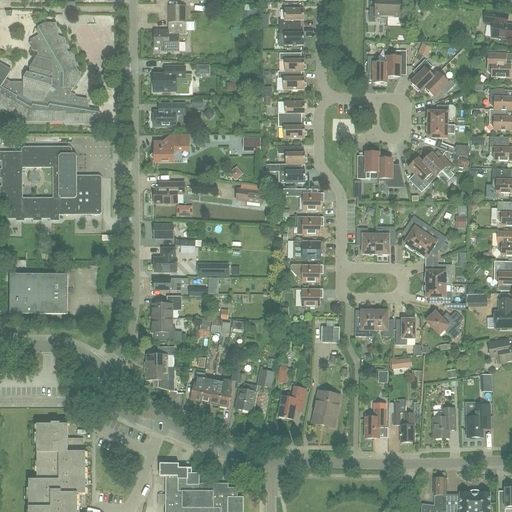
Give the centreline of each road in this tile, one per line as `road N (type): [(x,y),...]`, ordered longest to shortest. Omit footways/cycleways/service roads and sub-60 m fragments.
road 1 (residential): [(108,370),(137,312),(135,0)]
road 2 (unclassified): [(271,463),(511,459)]
road 3 (residential): [(342,267),(340,194),(319,147),(319,97)]
